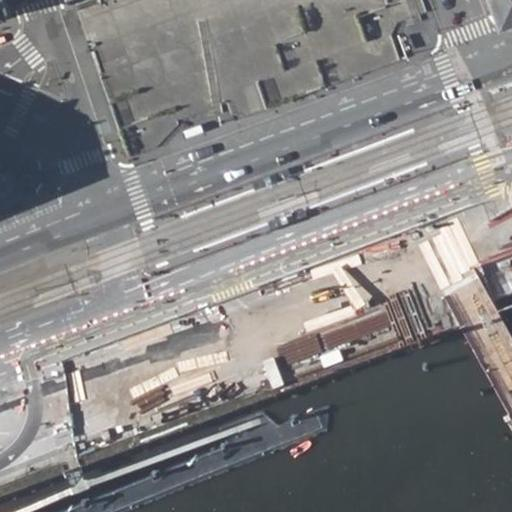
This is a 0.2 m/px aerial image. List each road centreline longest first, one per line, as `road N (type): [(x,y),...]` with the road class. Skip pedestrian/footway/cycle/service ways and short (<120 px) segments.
road 1 (unknown): [(96,316),(511,165)]
road 2 (unknown): [(96,316),(176,317),(511,195)]
road 3 (primary): [(491,71),(110,212)]
road 4 (residential): [(89,146),(45,7)]
